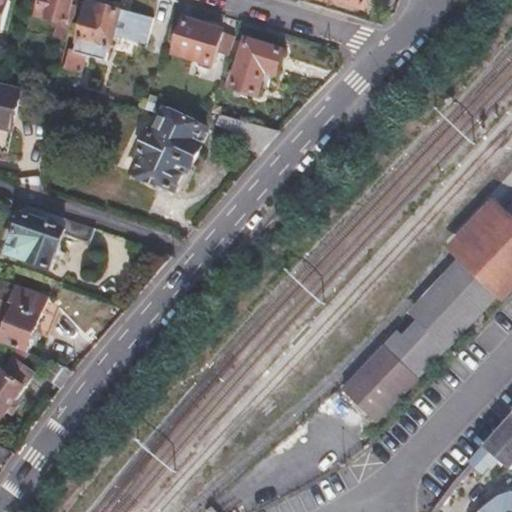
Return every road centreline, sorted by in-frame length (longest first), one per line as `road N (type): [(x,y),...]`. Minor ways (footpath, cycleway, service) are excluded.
road 1 (tertiary): [(397,41),(181,281),(0,511)]
road 2 (residential): [(250,0),(397,41)]
